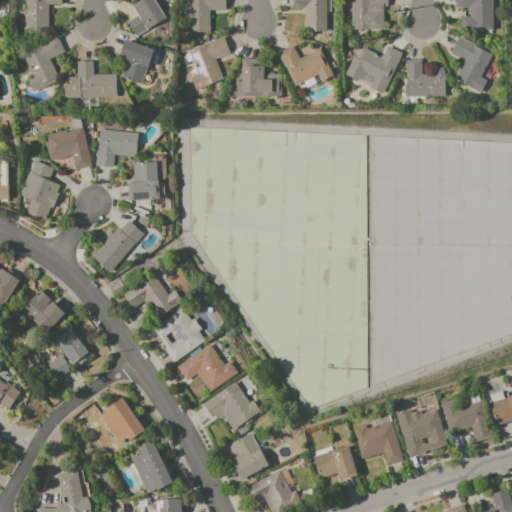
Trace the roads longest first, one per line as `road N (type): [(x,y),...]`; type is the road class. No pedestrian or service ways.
road 1 (residential): [(220,511),(189,442),(100,303),(0,228)]
road 2 (residential): [(0,511),(68,412),(138,362)]
road 3 (residential): [(511,458),(360,509)]
